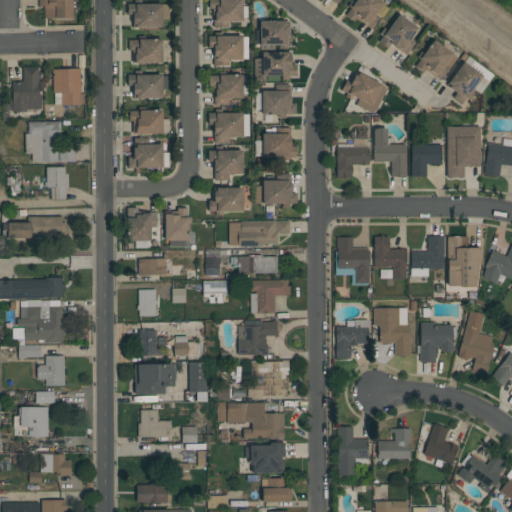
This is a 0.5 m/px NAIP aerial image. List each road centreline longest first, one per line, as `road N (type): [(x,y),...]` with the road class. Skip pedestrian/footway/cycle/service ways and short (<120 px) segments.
road 1 (residential): [(102,0),(107,511)]
road 2 (residential): [(339,40),(317,94),(319,511)]
road 3 (residential): [(159,192),(185,179),(192,148),(188,0)]
road 4 (residential): [(320,206),(511,214)]
road 5 (residential): [(286,0),(417,100)]
road 6 (residential): [(372,390),(434,396),(511,431)]
